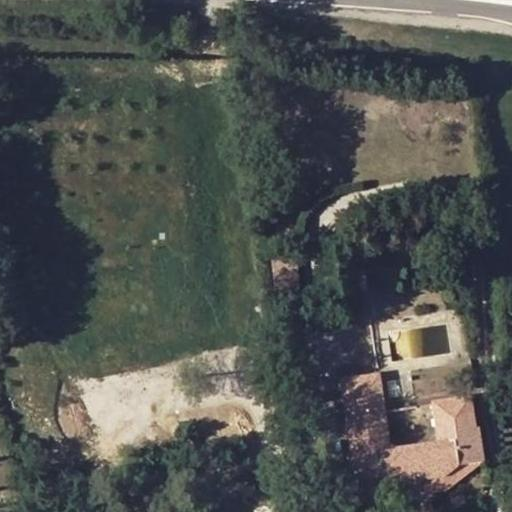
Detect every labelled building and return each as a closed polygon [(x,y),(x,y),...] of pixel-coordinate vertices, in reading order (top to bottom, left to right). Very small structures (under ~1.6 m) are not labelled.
[(367,307),(359,255),(341,257),(349,310),(367,307)] [(293,378),(283,379),(287,404),(297,403),(293,378)] [(481,473),(481,440),(473,442),(467,409),(431,414),(436,452),(387,460),(377,383),(339,388),(346,448),(360,446),(361,460),(347,463),(350,490),(382,483),(388,496),(445,487),(457,475),(481,473)] [(360,446),(346,448),(347,463),(361,460),(360,446)] [(445,487),(388,496),(396,510),(442,504),(481,473),(457,475),(445,487)] [(382,483),(350,490),(351,501),(388,496),(382,483)]
